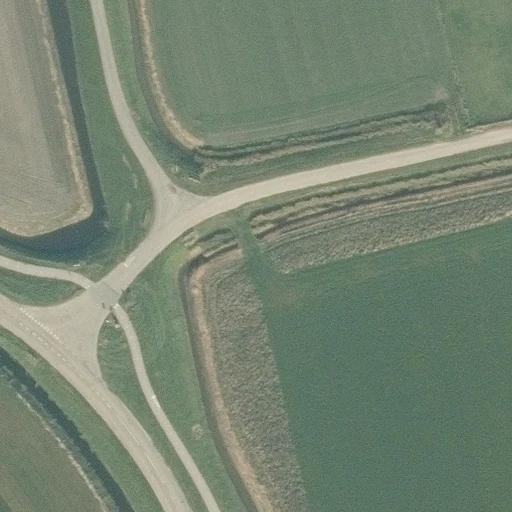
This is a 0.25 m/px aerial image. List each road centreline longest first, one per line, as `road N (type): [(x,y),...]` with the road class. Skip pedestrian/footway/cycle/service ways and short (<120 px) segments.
road 1 (unclassified): [(54,350),(182,226),(118,105),(95,0)]
road 2 (secondary): [(177,511),(120,422),(54,350)]
